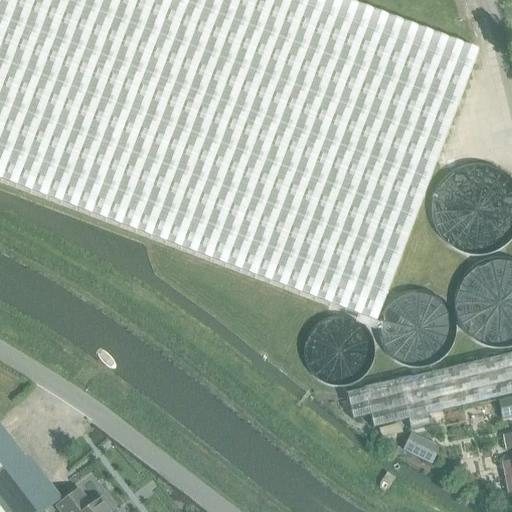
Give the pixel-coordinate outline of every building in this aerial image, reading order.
[(0,0),(0,183),(374,325),(477,52),(339,0),(0,0)] [(425,418),(511,398),(511,355),(345,398),(351,422),(368,418),(371,431),(406,423),(409,432),(428,428),(425,418)] [(511,420),(511,399),(497,402),(501,423),(511,420)] [(0,511),(41,511),(55,501),(0,429),(0,511)] [(402,452),(431,466),(439,450),(411,436),(402,452)] [(511,462),(500,465),(507,501),(511,499),(511,436),(505,438),(507,450),(511,449),(511,462)] [(78,493),(58,509),(60,511),(109,511),(101,501),(91,509),(78,493)]
